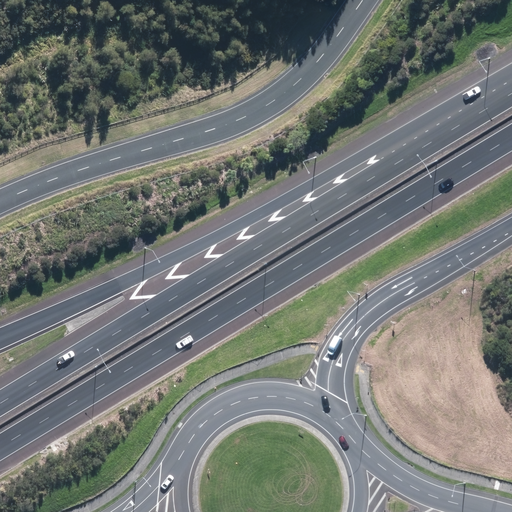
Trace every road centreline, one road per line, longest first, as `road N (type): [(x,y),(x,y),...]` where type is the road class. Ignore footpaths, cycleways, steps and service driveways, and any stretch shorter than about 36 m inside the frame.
road 1 (motorway): [(511,137),(0,445)]
road 2 (motorway): [(0,403),(493,104)]
road 3 (motorway): [(0,329),(493,104)]
road 4 (residential): [(362,0),(327,50),(261,100),(0,205)]
road 5 (motorway): [(511,230),(370,312),(332,357),(332,418)]
road 6 (secondary): [(180,457),(203,423),(254,397),(308,403),(332,418)]
road 7 (secondary): [(356,444),(458,511)]
